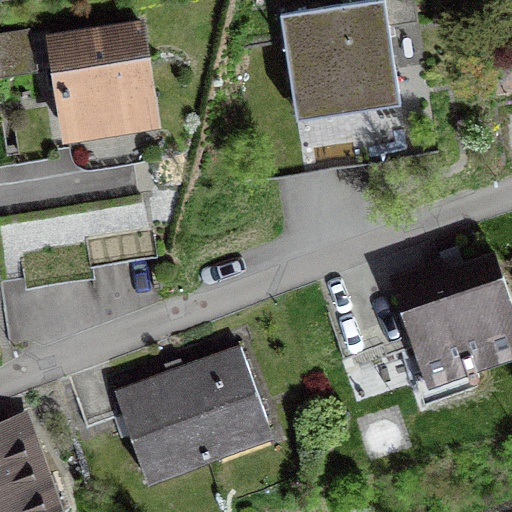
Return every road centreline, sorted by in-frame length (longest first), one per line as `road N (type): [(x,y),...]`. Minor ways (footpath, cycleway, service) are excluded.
road 1 (residential): [(0,378),(511,191)]
road 2 (residential): [(0,200),(143,176)]
